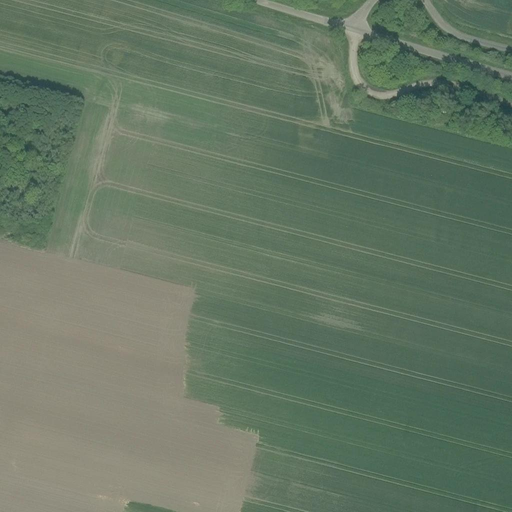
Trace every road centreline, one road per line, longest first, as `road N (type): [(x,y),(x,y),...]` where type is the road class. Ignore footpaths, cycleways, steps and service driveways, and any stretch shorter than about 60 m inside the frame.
road 1 (unclassified): [(511,77),(253,0)]
road 2 (track): [(354,30),(356,70),(371,93),(444,85),(511,107)]
